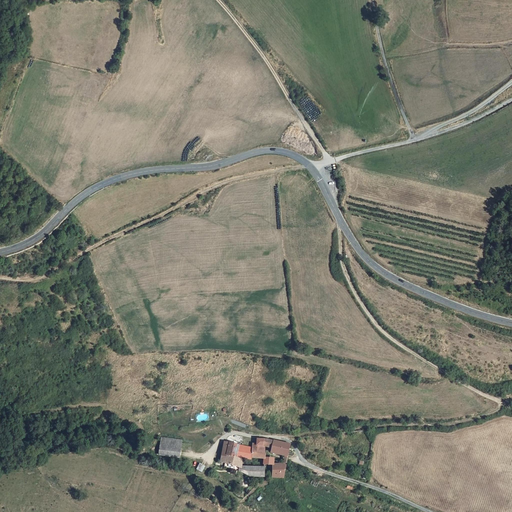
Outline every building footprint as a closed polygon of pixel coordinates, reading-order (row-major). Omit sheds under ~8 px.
[(161,437),(158,455),(180,458),(182,440),(161,437)] [(262,453),(263,445),(263,439),(258,439),(257,444),(253,444),(254,450),(255,458),(255,459),(257,459),(265,458),(265,453),(262,453)] [(267,439),(263,439),(263,445),(272,448),(273,441),(267,439)] [(289,444),(273,441),(272,448),(271,451),(288,455),(290,445),(289,444)] [(242,456),(243,446),(232,443),(224,442),(222,455),(241,459),(242,456)] [(255,458),(254,450),(243,446),(242,456),(255,458)] [(240,466),(241,459),(222,455),(221,462),(240,466)] [(283,478),(286,462),(274,463),(273,477),(273,478),(283,478)] [(200,463),(196,469),(202,472),(205,465),(200,463)]
